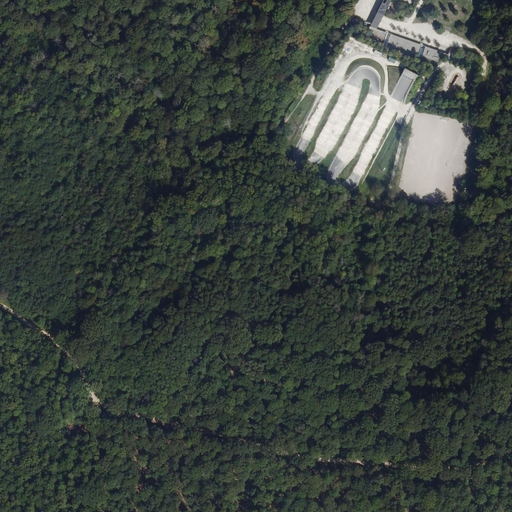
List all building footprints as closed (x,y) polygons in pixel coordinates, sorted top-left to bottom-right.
[(385,11),(386,11),(392,0),(391,0),(384,0),(378,13),(382,15),(385,11)] [(371,27),(378,29),(379,26),(386,11),(385,11),(382,15),(378,13),(372,23),(371,27)] [(383,46),(384,45),(388,33),(378,29),(371,27),(370,27),(365,37),(383,46)] [(418,57),(422,45),(392,34),(388,46),(418,57)] [(422,58),(437,64),(441,53),(426,47),(422,58)] [(409,95),(420,75),(406,68),(391,97),(403,103),(408,94),(409,95)] [(356,188),(362,175),(354,170),(347,184),(356,188)]
